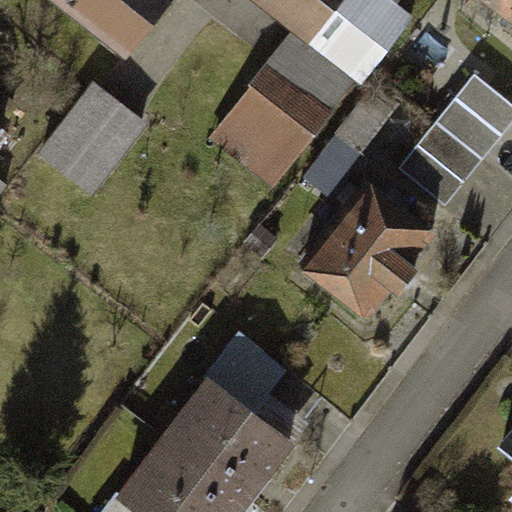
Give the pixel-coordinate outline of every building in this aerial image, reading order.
[(183,0),(58,0),(132,64),(186,2),(183,0)] [(416,0),(259,0),(304,36),(217,142),(279,192),(428,9),(416,0)] [(511,94),(479,70),(406,169),(455,205),(511,128),(511,94)] [(108,97),(53,166),(96,200),(151,131),(108,97)] [(0,118),(0,140),(10,127),(0,118)] [(391,187),(324,266),(381,315),(449,236),(391,187)] [(213,390),(169,447),(248,507),(292,451),(213,390)] [(169,447),(126,503),(137,511),(244,511),(248,507),(169,447)]
